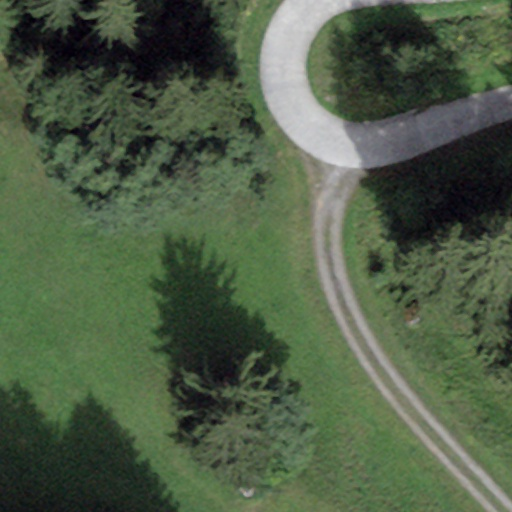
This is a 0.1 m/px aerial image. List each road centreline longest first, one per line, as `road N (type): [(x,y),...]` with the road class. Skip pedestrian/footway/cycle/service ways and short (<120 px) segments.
road 1 (track): [(365,147),(338,210),(342,283),(377,348),(511,503)]
road 2 (track): [(351,0),(312,23),(293,86),(323,141),(396,151),(511,128)]
